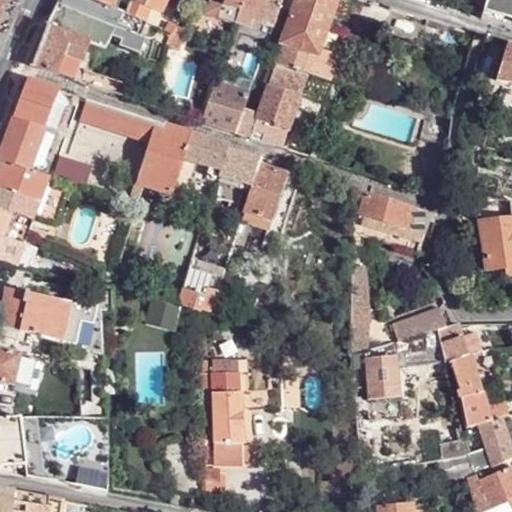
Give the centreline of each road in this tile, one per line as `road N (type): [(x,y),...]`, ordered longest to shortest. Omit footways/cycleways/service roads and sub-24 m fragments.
road 1 (residential): [(511,313),(460,315),(428,260),(442,212)]
road 2 (residential): [(0,483),(147,511)]
road 3 (residential): [(382,0),(511,41)]
